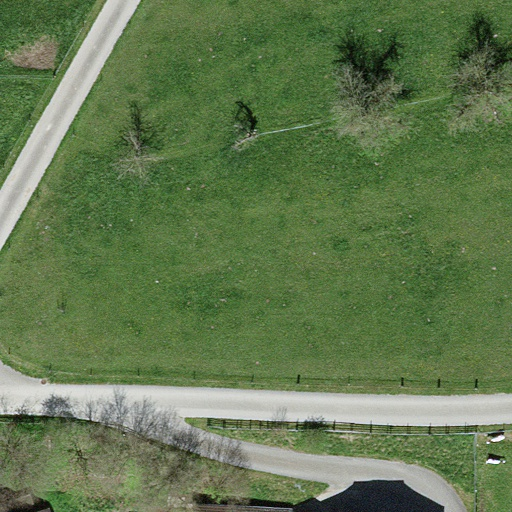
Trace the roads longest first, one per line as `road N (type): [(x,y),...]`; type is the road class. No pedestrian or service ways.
road 1 (residential): [(116,404),(511,407)]
road 2 (residential): [(116,404),(224,449),(425,485),(449,511)]
road 3 (track): [(118,0),(0,219)]
